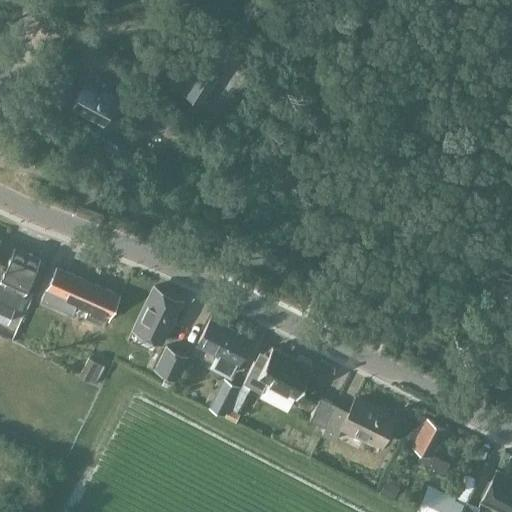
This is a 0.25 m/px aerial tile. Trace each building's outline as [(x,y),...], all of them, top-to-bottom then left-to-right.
[(180,53),(161,82),(176,91),(198,105),(216,77),(195,63),(180,53)] [(98,76),(92,87),(84,82),(72,104),(102,120),(120,88),(98,76)] [(91,148),(95,150),(102,137),(98,135),(91,148)] [(0,261),(0,317),(9,322),(15,308),(18,309),(41,258),(13,247),(6,263),(0,261)] [(54,266),(40,298),(66,311),(71,313),(74,305),(85,280),(54,266)] [(85,280),(74,305),(86,310),(84,316),(99,323),(104,312),(109,315),(118,295),(85,280)] [(154,286),(132,326),(158,341),(180,300),(154,286)] [(210,316),(196,341),(218,353),(212,364),(228,372),(234,362),(237,363),(250,338),(210,316)] [(165,344),(153,367),(175,378),(188,355),(165,344)] [(252,360),(242,381),(260,390),(266,380),(295,395),(310,367),(308,366),(311,361),(297,354),(295,359),(271,346),(261,365),(252,360)] [(87,356),(77,375),(94,383),(104,365),(87,356)] [(208,405),(222,413),(238,385),(223,377),(208,405)] [(309,417),(323,425),(335,403),(320,395),(309,417)] [(348,409),(335,403),(323,425),(320,432),(334,439),(339,429),(364,440),(366,438),(379,444),(395,415),(369,402),(369,404),(354,397),(348,409)] [(419,416),(409,436),(413,438),(410,445),(421,451),(416,459),(442,473),(448,463),(430,452),(443,429),(419,416)] [(511,511),(511,477),(495,469),(480,499),(507,511),(511,511)] [(427,482),(414,509),(420,511),(458,511),(463,502),(453,498),(454,496),(427,482)] [(466,501),(460,511),(475,511),(477,507),(466,501)]
